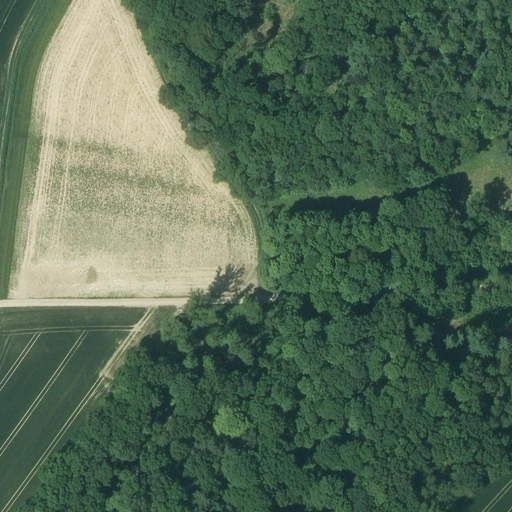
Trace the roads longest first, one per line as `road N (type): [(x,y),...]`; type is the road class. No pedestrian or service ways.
road 1 (track): [(265,301),(260,210),(183,115),(132,0)]
road 2 (track): [(183,303),(34,511)]
road 3 (track): [(511,447),(376,299)]
road 4 (track): [(0,184),(21,63),(54,0)]
road 5 (track): [(0,306),(183,303)]
road 6 (track): [(376,299),(511,288)]
